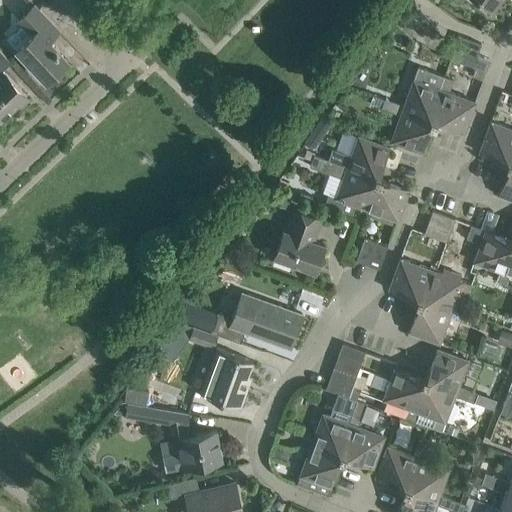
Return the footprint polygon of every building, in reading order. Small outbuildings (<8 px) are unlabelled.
[(479,0),(480,0),(481,0),(492,8),(498,0),(479,0)] [(16,48),(46,80),(68,60),(49,39),(59,30),(34,4),(17,20),(31,35),(16,48)] [(477,54),(481,43),(459,34),(455,46),(477,54)] [(455,46),(450,57),(486,70),(490,59),(477,54),(455,46)] [(0,70),(1,71),(11,62),(0,49),(0,70)] [(404,104),(402,109),(429,119),(432,124),(433,121),(436,122),(434,117),(444,89),(440,88),(445,75),(418,65),(414,78),(413,78),(404,104)] [(0,78),(0,119),(0,120),(27,95),(6,73),(0,78)] [(476,100),(444,89),(434,117),(436,122),(464,132),(476,100)] [(382,107),(390,110),(394,101),(385,97),(382,107)] [(390,110),(400,114),(391,140),(422,151),(432,124),(429,119),(402,109),(404,104),(394,101),(390,110)] [(333,108),(330,115),(337,119),(341,112),(333,108)] [(479,151),(507,162),(511,160),(511,156),(511,127),(491,120),(479,151)] [(305,142),(314,148),(322,135),(314,129),(305,142)] [(332,147),(328,158),(375,176),(380,174),(390,146),(358,134),(351,154),(332,147)] [(315,153),(310,165),(342,177),(336,196),(328,193),(325,203),(354,214),(357,204),(367,208),(377,180),(381,177),(379,176),(380,174),(375,176),(328,158),(315,153)] [(511,163),(509,166),(498,193),(511,198),(511,163)] [(377,180),(367,208),(398,219),(409,188),(381,177),(377,180)] [(274,256),(316,271),(325,244),(313,240),(321,217),(294,208),(286,230),(283,229),(274,256)] [(433,210),(428,222),(451,230),(455,218),(433,210)] [(428,222),(424,232),(447,241),(451,230),(428,222)] [(505,283),(509,274),(504,272),(511,251),(511,238),(471,224),(467,237),(480,242),(474,260),(499,270),(496,280),(505,283)] [(356,259),(368,264),(376,241),(365,237),(356,259)] [(368,264),(379,268),(387,245),(376,241),(368,264)] [(389,288),(416,299),(420,296),(430,268),(400,257),(389,288)] [(419,300),(418,302),(423,300),(450,311),(452,305),(462,309),(471,283),(460,279),(462,274),(444,267),(442,272),(430,268),(420,296),(416,299),(419,300)] [(303,313),(242,291),(233,316),(218,311),(211,331),(218,333),(241,341),(245,330),(290,347),(303,313)] [(423,300),(418,302),(408,330),(440,342),(450,316),(458,319),(462,309),(452,305),(450,311),(423,300)] [(218,333),(211,331),(193,324),(189,337),(213,346),(218,333)] [(511,331),(505,329),(500,341),(511,345),(511,331)] [(481,353),(498,359),(503,347),(486,341),(481,353)] [(338,355),(361,363),(365,350),(343,342),(338,355)] [(436,347),(426,375),(428,380),(456,390),(455,395),(464,398),(468,388),(458,384),(468,359),(455,354),(436,347)] [(207,376),(201,393),(240,407),(247,390),(243,389),(253,360),(221,348),(211,377),(207,376)] [(334,365),(357,374),(361,363),(338,355),(334,365)] [(330,376),(353,384),(357,374),(334,365),(330,376)] [(406,417),(416,421),(420,411),(414,409),(424,381),(423,377),(395,366),(383,398),(409,408),(406,417)] [(420,411),(416,421),(441,430),(455,395),(456,390),(428,380),(426,375),(425,378),(423,377),(424,381),(414,409),(420,411)] [(349,396),(353,385),(353,384),(330,376),(326,388),(349,396)] [(349,396),(357,399),(361,388),(353,385),(349,396)] [(179,394),(139,388),(137,402),(176,408),(179,394)] [(477,392),(468,388),(464,398),(473,402),(477,392)] [(511,391),(508,390),(501,411),(508,414),(511,402),(511,391)] [(313,438),(311,444),(339,453),(341,458),(343,455),(345,456),(343,452),(353,423),(349,421),(357,399),(337,392),(329,413),(323,411),(313,438)] [(357,399),(349,421),(353,423),(343,452),(345,456),(373,466),(385,434),(358,425),(366,403),(357,399)] [(124,400),(114,413),(171,422),(176,452),(165,454),(163,458),(164,466),(168,469),(179,467),(222,459),(217,429),(185,435),(183,424),(187,425),(189,412),(175,409),(137,403),(124,400)] [(450,424),(447,432),(457,436),(460,428),(450,424)] [(311,444),(313,438),(304,435),(300,444),(309,448),(297,482),(328,493),(341,458),(339,453),(311,444)] [(421,435),(418,444),(427,448),(430,439),(421,435)] [(406,487),(405,490),(410,488),(438,499),(449,467),(423,458),(427,448),(418,444),(414,454),(418,456),(408,484),(403,486),(406,487)] [(376,476),(403,486),(408,484),(418,456),(414,454),(387,445),(376,476)] [(485,472),(481,483),(493,487),(498,476),(485,472)] [(168,483),(172,497),(186,494),(190,511),(242,511),(235,481),(199,490),(196,476),(168,483)] [(505,492),(500,507),(511,511),(511,487),(508,486),(510,481),(498,476),(493,487),(505,492)] [(448,491),(455,494),(460,479),(454,477),(448,491)] [(410,488),(405,490),(397,511),(433,511),(434,511),(438,499),(410,488)] [(448,511),(463,511),(466,504),(454,499),(448,511)]
